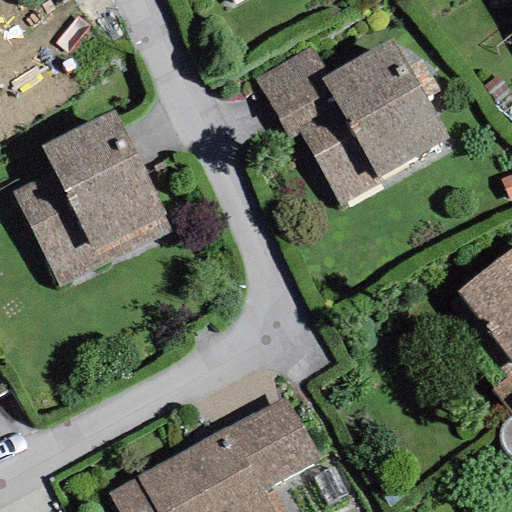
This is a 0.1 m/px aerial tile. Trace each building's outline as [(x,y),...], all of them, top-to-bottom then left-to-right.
[(382,184),(379,179),(448,140),(390,41),(326,77),(320,81),(336,108),(295,132),(298,136),(339,208),(382,184)] [(326,77),(309,47),(255,78),(291,140),(298,136),(295,132),(336,108),(320,81),(326,77)] [(173,233),(113,112),(39,148),(51,173),(11,193),(59,289),(173,233)] [(511,249),(456,292),(511,365),(511,249)] [(0,395),(10,390),(0,371),(0,395)] [(282,397),(226,427),(262,492),(318,462),(282,397)] [(511,416),(510,418),(502,425),(497,441),(501,452),(510,460),(511,460),(511,416)] [(273,511),(262,492),(226,427),(107,491),(118,511),(273,511)]
